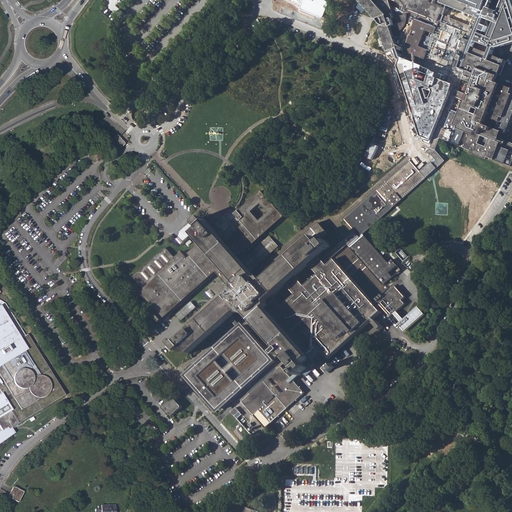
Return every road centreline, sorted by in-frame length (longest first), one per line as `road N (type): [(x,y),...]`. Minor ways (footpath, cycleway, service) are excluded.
road 1 (residential): [(252,462),(278,459),(403,380),(434,342),(467,253),(511,189)]
road 2 (residential): [(142,155),(90,223),(82,248),(86,271),(146,346),(150,363)]
road 3 (residential): [(0,479),(38,436),(111,380),(150,363)]
road 4 (residential): [(268,0),(156,131)]
road 5 (residential): [(150,363),(252,462)]
